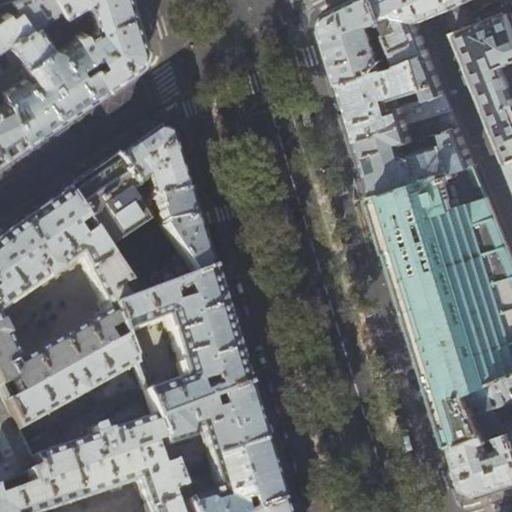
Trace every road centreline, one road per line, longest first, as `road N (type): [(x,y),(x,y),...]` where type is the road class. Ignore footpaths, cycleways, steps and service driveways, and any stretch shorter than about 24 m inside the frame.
road 1 (primary): [(377,511),(231,36)]
road 2 (residential): [(231,36),(0,200)]
